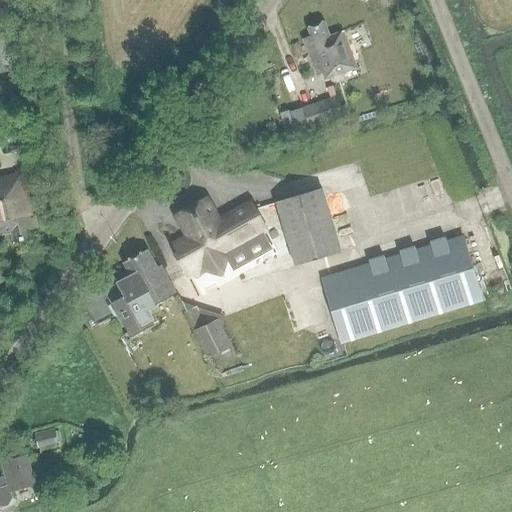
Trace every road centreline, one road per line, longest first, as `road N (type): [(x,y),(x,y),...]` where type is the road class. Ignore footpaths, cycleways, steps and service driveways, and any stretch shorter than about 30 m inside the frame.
road 1 (tertiary): [(0,366),(264,0)]
road 2 (track): [(442,0),(511,181)]
